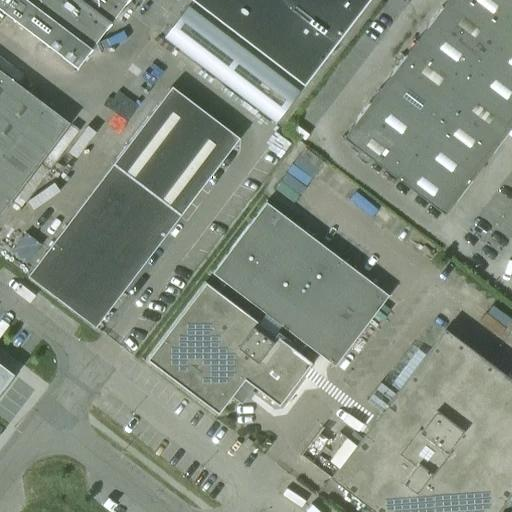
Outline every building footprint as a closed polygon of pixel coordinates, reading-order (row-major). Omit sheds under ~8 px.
[(0,0),(0,10),(75,69),(127,0),(0,0)] [(189,0),(302,86),(367,0),(189,0)] [(443,215),(511,124),(511,0),(445,0),(341,138),(443,215)] [(187,6),(163,38),(274,123),(298,91),(187,6)] [(0,212),(68,123),(0,71),(0,212)] [(94,327),(238,138),(171,87),(27,276),(94,327)] [(333,366),(387,296),(265,203),(211,273),(223,283),(216,292),(204,282),(145,360),(217,414),(230,396),(240,404),(253,387),(258,391),(277,406),(310,363),(298,353),(305,345),(333,366)] [(511,388),(445,337),(360,449),(355,445),(329,479),(372,511),(488,511),(511,481),(511,388)] [(0,364),(0,391),(13,375),(0,364)]
